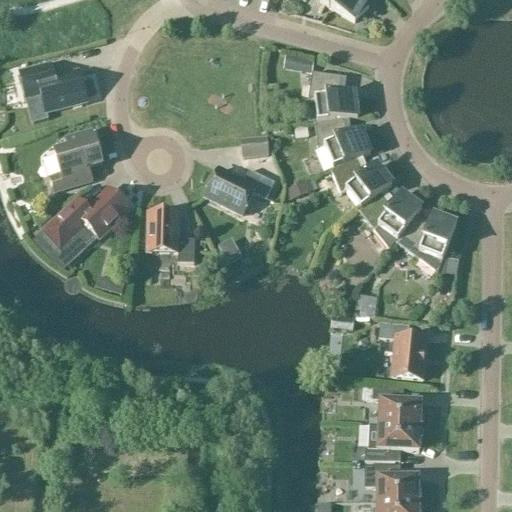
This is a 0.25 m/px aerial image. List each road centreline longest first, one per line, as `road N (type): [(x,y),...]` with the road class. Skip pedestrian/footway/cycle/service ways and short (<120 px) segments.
road 1 (residential): [(488,511),(493,203)]
road 2 (residential): [(390,69),(203,17),(186,0)]
road 3 (residential): [(390,69),(393,118),(417,164),(455,191),(493,203)]
road 4 (residential): [(176,0),(137,41),(127,66),(120,116),(137,163)]
road 5 (residential): [(137,163),(149,187),(178,179),(176,154),(163,146),(146,150)]
